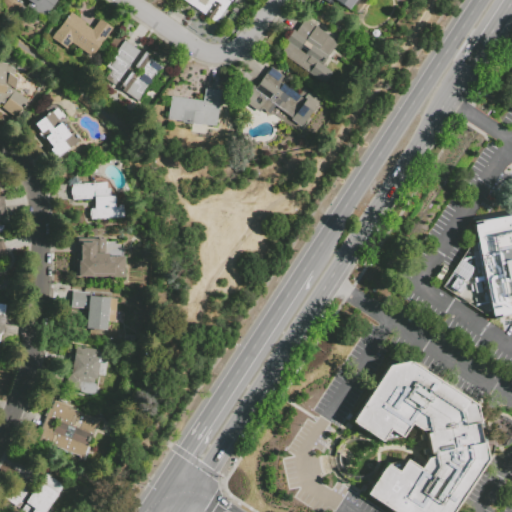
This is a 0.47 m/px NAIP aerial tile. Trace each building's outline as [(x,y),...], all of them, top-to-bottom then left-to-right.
[(31,3),(27,0),(58,0),(44,19),(28,8),(31,3)] [(234,0),(232,3),(230,2),(216,22),(184,0),(234,0)] [(366,0),(356,15),(334,0),(332,0),(329,5),(322,0),(366,0)] [(50,39),(70,11),(85,22),(84,24),(92,29),(99,19),(112,28),(91,56),(71,42),(65,50),(50,39)] [(338,42),(322,64),(332,71),(322,84),(280,54),(288,42),(285,40),(293,30),(296,32),(305,19),(338,42)] [(121,41),(115,49),(110,46),(115,38),(121,41)] [(164,68),(140,102),(107,79),(113,71),(106,66),(124,40),(139,51),(141,48),(154,58),(152,60),(164,68)] [(321,101),(301,129),(290,122),(292,120),(275,108),(270,116),(260,109),(258,113),(244,103),(274,61),(288,71),(280,82),(298,95),(303,89),(321,101)] [(0,62),(8,64),(14,69),(13,76),(16,79),(15,90),(27,100),(15,118),(2,109),(4,104),(0,102),(0,62)] [(221,91),(216,127),(202,124),(202,128),(182,124),(182,122),(168,119),(171,96),(202,101),(204,88),(221,91)] [(41,134),(34,124),(51,111),(69,135),(62,141),(68,149),(55,158),(48,150),(52,147),(46,139),(43,141),(39,135),(41,134)] [(94,200),(71,201),(70,183),(105,181),(106,188),(109,188),(109,196),(114,196),(114,207),(117,207),(117,205),(123,204),(124,218),(90,220),(90,208),(94,208),(94,200)] [(479,224),(479,215),(511,208),(511,323),(501,326),(499,319),(492,320),(489,308),(472,226),(479,224)] [(105,256),(125,256),(125,279),(76,279),(76,238),(105,238),(105,256)] [(0,274),(1,277),(0,277),(0,241),(3,240),(8,257),(0,260),(0,274)] [(460,259),(474,268),(465,281),(451,272),(460,259)] [(87,309),(70,308),(71,291),(88,292),(88,296),(116,298),(114,321),(106,321),(106,330),(86,328),(87,309)] [(135,345),(123,343),(124,336),(136,338),(135,345)] [(79,391),(66,389),(71,356),(73,356),(75,346),(99,350),(97,357),(100,358),(96,378),(94,378),(93,383),(97,384),(95,395),(79,393),(79,391)] [(455,511),(390,511),(367,497),(387,466),(399,474),(406,463),(407,462),(421,472),(428,461),(433,460),(432,456),(430,456),(426,436),(427,436),(427,432),(422,433),(411,426),(402,440),(383,443),(382,444),(352,424),(384,375),(389,368),(410,364),(426,374),(477,408),(480,426),(478,427),(482,446),(484,445),(488,462),(455,511)] [(40,441),(43,431),(40,430),(48,408),(51,409),(54,400),(57,401),(59,395),(67,398),(65,404),(70,405),(69,408),(98,419),(83,458),(40,441)] [(44,511),(31,511),(34,508),(24,502),(33,489),(36,492),(48,475),(56,481),(54,484),(61,488),(44,511)] [(18,508),(8,501),(19,485),(29,492),(18,508)]
